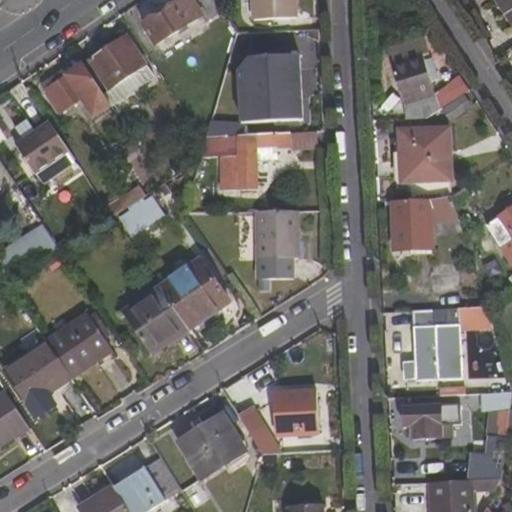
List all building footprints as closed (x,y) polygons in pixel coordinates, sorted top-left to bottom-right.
[(206,15),(211,23),(224,14),(214,0),(187,0),(145,27),(157,47),(206,15)] [(253,0),(254,21),(298,19),(296,0),(253,0)] [(511,0),(501,0),(511,15),(511,0)] [(109,91),(147,66),(122,29),(103,42),(108,49),(89,62),(109,91)] [(393,66),(405,106),(405,121),(428,120),(441,111),(463,95),(470,89),(462,77),(435,97),(431,83),(425,63),(423,55),(393,66)] [(247,62),(240,72),(242,123),(303,120),(299,58),(247,62)] [(439,81),(433,60),(425,63),(431,83),(439,81)] [(95,120),(113,108),(84,64),(74,70),(69,66),(42,85),(62,116),(83,102),(95,120)] [(450,122),(472,107),(463,95),(441,111),(450,122)] [(45,185),(78,163),(50,123),(18,146),(45,185)] [(417,181),(450,180),(448,131),(397,134),(397,140),(389,141),(393,191),(417,191),(417,181)] [(318,150),(318,132),(207,139),(201,160),(223,158),(223,192),(258,191),(257,163),(277,162),(276,148),(292,147),(293,151),(318,150)] [(118,195),(104,203),(114,218),(129,208),(141,200),(146,197),(140,188),(122,200),(118,195)] [(146,205),(141,200),(129,208),(132,213),(121,220),(131,234),(145,225),(147,229),(156,223),(154,219),(163,213),(154,199),(146,205)] [(430,224),(457,222),(449,199),(429,200),(428,203),(393,206),(396,250),(431,248),(430,224)] [(511,267),(511,279),(510,281),(511,285),(511,212),(487,228),(511,267)] [(260,261),(300,261),(300,213),(259,213),(260,261)] [(0,273),(4,283),(59,258),(47,232),(0,253),(0,273)] [(230,302),(204,262),(162,290),(186,326),(189,330),(230,302)] [(243,297),(259,321),(279,308),(263,285),(243,297)] [(164,340),(186,326),(162,290),(125,315),(151,354),(167,345),(164,340)] [(463,296),(432,297),(432,312),(464,309),(463,296)] [(464,309),(432,312),(414,313),(417,365),(405,365),(405,382),(464,380),(461,324),(487,322),(486,309),(464,309)] [(112,352),(89,317),(48,345),(71,378),(112,352)] [(55,408),(48,398),(73,381),(71,378),(48,345),(7,372),(39,419),(55,408)] [(0,421),(18,410),(0,384),(0,421)] [(482,395),(482,413),(510,411),(511,394),(482,395)] [(274,397),(275,434),(319,433),(317,395),(274,397)] [(235,409),(265,456),(283,456),(249,401),(235,409)] [(442,407),(404,409),(405,430),(412,430),(413,441),(455,439),(454,422),(442,422),(442,407)] [(181,443),(203,479),(245,453),(223,417),(181,443)] [(413,441),(412,430),(405,430),(405,441),(413,441)] [(492,457),(489,457),(485,481),(501,480),(506,438),(495,437),(492,457)] [(180,487),(162,458),(115,489),(129,511),(150,511),(167,502),(164,497),(180,487)] [(501,480),(485,481),(431,484),(432,511),(471,511),(471,509),(473,508),(473,494),(494,493),(501,480)] [(82,511),(129,511),(115,489),(114,486),(80,508),(82,511)]
